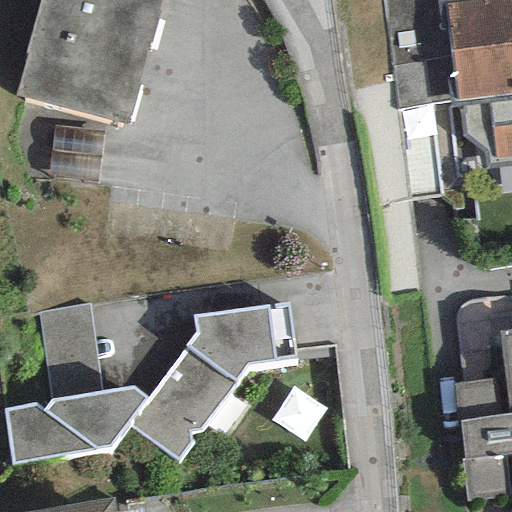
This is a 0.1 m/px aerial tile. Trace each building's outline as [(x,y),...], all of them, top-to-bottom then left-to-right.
[(159,0),(41,0),(15,96),(126,126),(159,0)] [(380,0),(396,110),(455,101),(458,102),(511,95),(511,0),(476,0),(446,4),(445,0),(380,0)] [(511,95),(458,102),(462,140),(483,155),(484,173),(511,168),(511,95)] [(102,132),(52,126),(45,178),(96,184),(102,132)] [(294,357),(286,304),(192,316),(196,333),(146,400),(132,387),(101,393),(51,400),(43,410),(36,403),(3,410),(11,464),(107,448),(126,424),(178,463),(191,443),(189,441),(188,432),(199,431),(246,365),(294,357)] [(51,400),(101,393),(87,305),(37,313),(51,400)] [(511,330),(498,332),(503,379),(452,385),(456,422),(466,503),(511,497),(511,330)] [(113,511),(112,501),(35,511),(113,511)]
